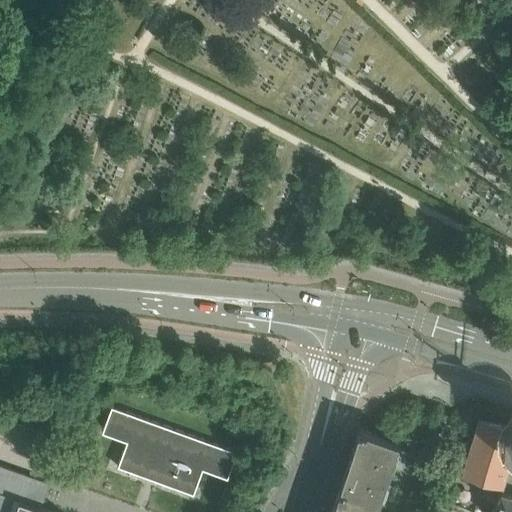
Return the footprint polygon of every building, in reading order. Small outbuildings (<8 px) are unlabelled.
[(111,406),(101,432),(126,441),(117,466),(193,494),(202,469),(227,478),(237,451),(111,406)] [(479,419),(461,474),(502,488),(511,460),(511,448),(511,447),(509,446),(508,444),(508,443),(507,442),(506,441),(506,439),(505,437),(505,435),(505,432),(505,429),(505,428),(505,426),(506,424),(479,419)] [(396,440),(359,428),(350,458),(386,470),(396,440)] [(350,458),(340,488),(376,500),(386,470),(350,458)] [(50,483),(46,481),(0,464),(0,511),(55,511),(41,507),(50,483)] [(371,511),(376,500),(340,488),(331,511),(371,511)] [(474,511),(475,511),(511,511),(511,495),(500,492),(495,505),(479,499),(474,511)]
